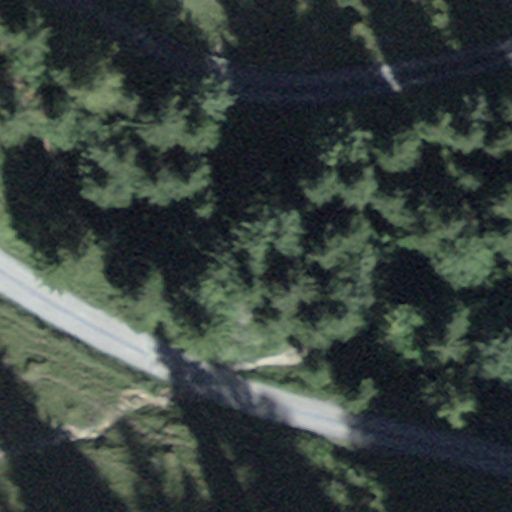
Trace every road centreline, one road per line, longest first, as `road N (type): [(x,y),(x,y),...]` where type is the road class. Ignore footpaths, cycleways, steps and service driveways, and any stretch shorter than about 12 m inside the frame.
road 1 (unclassified): [(511,464),(209,389),(0,282)]
road 2 (unclassified): [(64,0),(148,54),(242,85),(365,83),(511,59)]
